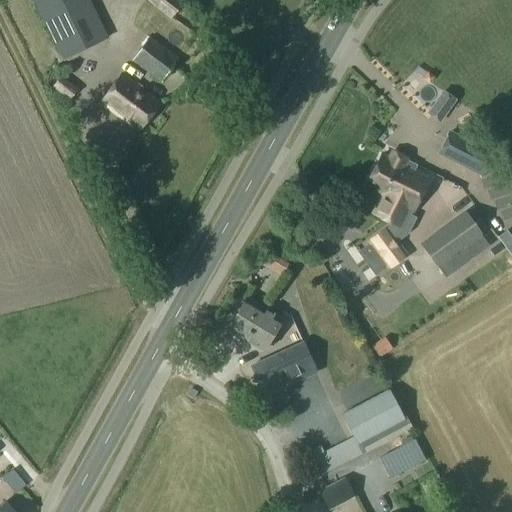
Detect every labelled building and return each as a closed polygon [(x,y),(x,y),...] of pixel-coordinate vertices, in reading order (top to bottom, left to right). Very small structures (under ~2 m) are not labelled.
[(88,0),(30,0),(61,62),(108,40),(88,0)] [(176,0),(142,0),(169,21),(182,5),(176,0)] [(149,38),(131,62),(160,83),(177,60),(149,38)] [(120,75),(98,106),(137,134),(160,104),(120,75)] [(76,90),(59,76),(49,88),(66,102),(76,90)] [(441,94),(428,114),(439,122),(454,101),(441,94)] [(449,134),(438,156),(481,177),(492,156),(449,134)] [(382,156),(364,191),(381,199),(373,215),(398,228),(406,212),(411,215),(428,180),(403,167),(406,162),(391,154),(389,160),(382,156)] [(464,216),(420,247),(435,267),(479,237),(477,234),(484,230),(472,214),(466,218),(464,216)] [(385,230),(367,243),(385,269),(403,256),(385,230)] [(357,269),(344,279),(350,288),(364,278),(357,269)] [(381,298),(363,332),(374,338),(392,304),(381,298)] [(247,301),(228,333),(261,353),(280,321),(247,301)] [(302,343),(251,364),(265,397),(316,375),(302,343)] [(408,430),(387,390),(340,415),(357,446),(362,455),(389,440),(408,430)] [(389,478),(423,461),(413,442),(394,451),(379,459),(389,478)] [(346,480),(321,493),(331,511),(356,498),(346,480)] [(12,511),(4,503),(0,507),(0,511),(12,511)]
